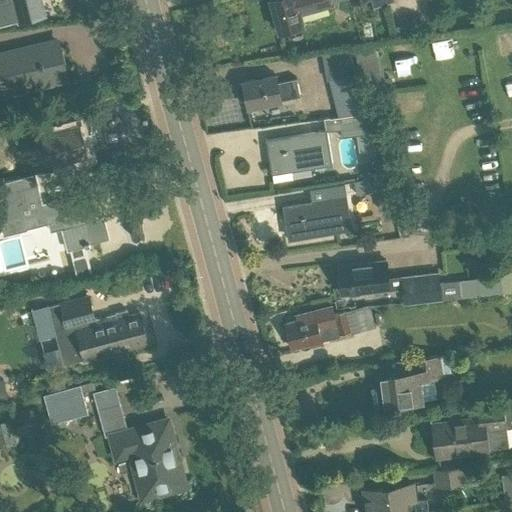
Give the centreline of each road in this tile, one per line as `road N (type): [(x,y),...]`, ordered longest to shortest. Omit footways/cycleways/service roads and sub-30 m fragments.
road 1 (primary): [(225,271),(146,0)]
road 2 (primary): [(286,511),(225,271)]
